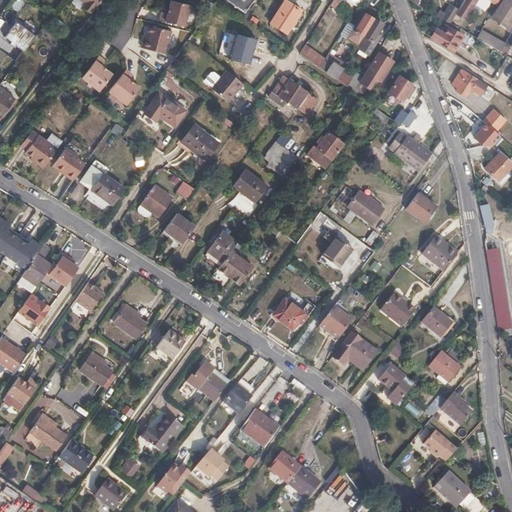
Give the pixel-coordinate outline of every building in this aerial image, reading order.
[(100,0),(74,0),(83,6),(80,11),(88,16),(100,0)] [(254,0),(225,0),(245,14),(254,0)] [(463,0),(458,9),(457,11),(461,13),(465,16),(475,2),(476,0),(491,0),(496,3),(497,0),(463,0)] [(511,0),(509,0),(510,0),(508,0),(502,0),(494,13),(510,24),(511,21),(511,0)] [(304,11),(288,1),(273,25),(289,35),(304,11)] [(160,22),(179,27),(184,28),(188,14),(190,7),(174,2),(172,2),(170,8),(168,15),(165,14),(162,13),(160,22)] [(450,22),(457,11),(458,9),(449,3),(443,12),(439,9),(434,16),(450,22)] [(346,37),(357,44),(373,19),(378,12),(369,6),(365,14),(362,13),(346,37)] [(461,13),(457,11),(450,22),(454,25),(461,13)] [(380,24),(373,19),(357,44),(356,47),(368,55),(381,34),(376,31),(380,24)] [(16,21),(4,38),(24,51),(35,34),(16,21)] [(171,33),(155,28),(150,27),(145,41),(143,40),(142,45),(141,48),(160,54),(164,55),(168,42),(171,33)] [(462,36),(447,27),(443,32),(436,28),(430,36),(453,50),(462,36)] [(492,48),(500,53),(504,47),(479,31),(475,38),(492,48)] [(256,39),(236,33),(228,57),(249,63),(256,39)] [(492,48),(475,38),(468,49),(476,54),(478,51),(487,56),(492,48)] [(324,59),(304,46),(298,54),(319,67),(324,59)] [(504,47),(500,53),(504,56),(508,49),(504,47)] [(361,76),(358,81),(368,88),(374,78),(380,81),(392,61),(377,52),(361,76)] [(331,64),(334,58),(327,54),(324,59),(319,67),(325,72),(331,64)] [(82,79),(93,88),(106,71),(102,68),(105,63),(98,58),(82,79)] [(344,65),(334,58),(331,64),(340,71),(344,65)] [(336,79),(340,71),(331,64),(325,72),(336,79)] [(109,93),(124,104),(137,86),(129,81),(133,76),(126,70),(109,93)] [(243,83),(226,70),(220,78),(214,73),(211,73),(204,82),(212,88),(211,88),(228,102),(243,83)] [(106,71),(93,88),(100,93),(112,76),(106,71)] [(358,81),(361,76),(354,72),(350,78),(340,71),(336,79),(343,84),(352,90),(358,81)] [(485,87),(460,72),(453,84),(457,86),(455,89),(466,96),(469,92),(478,97),(485,87)] [(288,80),(281,75),(267,98),(283,107),(286,102),(306,115),(317,98),(288,80)] [(412,84),(398,75),(388,91),(402,100),(405,97),(407,98),(414,87),(411,85),(412,84)] [(140,89),(137,86),(124,104),(127,106),(140,89)] [(14,100),(0,89),(0,115),(2,117),(14,100)] [(187,111),(161,93),(146,113),(158,121),(161,117),(176,127),(187,111)] [(419,108),(414,116),(409,123),(416,127),(425,112),(419,108)] [(389,118),(376,110),(372,116),(384,124),(389,118)] [(505,121),(492,110),(482,122),(484,124),(472,137),(483,146),(490,146),(499,136),(495,133),(505,121)] [(409,123),(414,116),(406,111),(399,123),(406,127),(409,123)] [(218,143),(195,125),(182,142),(205,160),(218,143)] [(342,144),(327,132),(316,148),(314,146),(307,156),(324,169),(342,144)] [(392,147),(402,133),(400,132),(389,145),(392,147)] [(402,133),(392,147),(396,150),(395,152),(419,169),(432,152),(408,134),(407,136),(402,133)] [(56,151),(38,137),(25,153),(31,158),(35,161),(33,163),(42,170),(56,151)] [(297,159),(274,142),(265,154),(278,165),(274,170),(282,177),(292,164),(297,159)] [(75,156),(64,148),(52,164),(63,172),(62,175),(70,180),(81,164),(74,158),(75,156)] [(511,165),(511,164),(499,152),(484,168),(497,181),(505,173),(511,165)] [(63,172),(52,164),(50,166),(62,175),(63,172)] [(98,170),(92,166),(81,183),(86,187),(98,170)] [(124,188),(98,170),(86,187),(113,205),(124,188)] [(265,186),(243,170),(231,186),(239,193),(241,190),(255,200),(265,186)] [(508,176),(505,173),(497,181),(500,184),(508,176)] [(194,188),(185,181),(177,193),(186,199),(194,188)] [(486,185),(482,182),(476,189),(481,193),(487,186),(486,185)] [(511,202),(489,182),(486,185),(487,186),(509,206),(511,202)] [(173,198),(154,185),(141,204),(153,212),(160,216),(173,198)] [(255,200),(241,190),(239,193),(253,203),(255,200)] [(384,209),(359,190),(347,206),(372,225),(384,209)] [(436,205),(418,192),(406,208),(424,221),(428,216),(430,217),(434,211),(433,210),(436,205)] [(153,212),(141,204),(138,208),(140,213),(145,216),(151,216),(153,212)] [(493,225),(488,204),(480,206),(485,226),(486,233),(491,232),(493,225)] [(191,225),(175,212),(162,228),(178,241),(191,225)] [(9,227),(0,220),(0,225),(7,230),(9,227)] [(345,229),(336,222),(332,226),(341,233),(345,229)] [(0,253),(25,271),(38,252),(27,244),(26,246),(6,232),(7,230),(0,225),(0,253)] [(205,250),(219,260),(228,249),(234,240),(220,229),(205,250)] [(6,232),(26,246),(27,244),(7,230),(6,232)] [(379,234),(373,231),(367,239),(372,243),(379,234)] [(444,241),(435,234),(421,253),(444,270),(456,254),(442,244),(444,241)] [(352,247),(336,236),(323,254),(333,261),(339,266),(352,247)] [(27,244),(38,252),(40,249),(29,241),(27,244)] [(48,273),(52,268),(42,261),(44,260),(50,250),(43,245),(40,249),(38,252),(25,271),(22,275),(39,286),(48,273)] [(511,326),(497,248),(486,250),(499,329),(511,326)] [(228,249),(219,260),(214,267),(239,285),(253,267),(228,249)] [(333,261),(323,254),(320,258),(330,265),(333,261)] [(52,268),(48,273),(67,287),(80,268),(73,264),(70,262),(71,259),(65,255),(63,257),(60,255),(53,266),(52,268)] [(53,266),(44,260),(42,261),(52,268),(53,266)] [(39,286),(22,275),(18,282),(33,293),(39,286)] [(105,293),(91,283),(77,301),(92,312),(105,293)] [(417,309),(394,292),(381,310),(403,327),(417,309)] [(305,311),(286,297),(274,314),(293,328),(298,321),(305,311)] [(352,320),(333,307),(319,326),(337,339),(352,320)] [(450,321),(432,307),(420,323),(439,337),(450,321)] [(143,319),(128,308),(126,311),(141,322),(143,319)] [(141,322),(126,311),(116,324),(137,340),(147,327),(141,322)] [(308,314),(305,311),(298,321),(301,324),(308,314)] [(155,349),(160,352),(173,334),(168,331),(155,349)] [(377,351),(351,331),(332,355),(344,364),(348,358),(363,369),(377,351)] [(173,334),(160,352),(172,360),(185,343),(173,334)] [(27,356),(2,338),(0,341),(0,362),(14,373),(27,356)] [(109,365),(94,353),(92,356),(107,368),(109,365)] [(460,368),(441,353),(429,366),(439,375),(448,382),(460,368)] [(107,368),(92,356),(81,370),(102,387),(113,372),(107,368)] [(219,373),(204,361),(200,367),(198,365),(186,380),(197,388),(193,394),(201,400),(205,395),(214,401),(225,386),(216,379),(219,373)] [(405,378),(389,366),(378,380),(386,386),(380,394),(396,406),(409,391),(400,384),(405,378)] [(229,381),(219,373),(216,379),(225,386),(229,381)] [(448,382),(439,375),(437,378),(446,385),(448,382)] [(36,388),(19,376),(7,392),(24,404),(36,388)] [(414,385),(405,378),(400,384),(409,391),(414,385)] [(251,397),(236,385),(223,401),(238,413),(251,397)] [(453,392),(445,400),(440,407),(461,425),(472,412),(463,405),(458,401),(460,398),(453,392)] [(433,415),(440,407),(445,400),(440,396),(435,403),(433,402),(425,411),(432,417),(433,415)] [(278,428),(254,410),(240,429),(264,447),(278,428)] [(55,424),(42,415),(40,417),(53,427),(55,424)] [(181,427),(164,415),(152,432),(147,429),(139,440),(159,455),(181,427)] [(53,427),(40,417),(29,432),(54,450),(65,436),(53,427)] [(457,448),(436,429),(424,442),(445,461),(451,454),(457,448)] [(59,455),(62,457),(75,440),(72,437),(59,455)] [(62,457),(75,466),(87,449),(75,440),(62,457)] [(10,447),(3,441),(0,445),(0,456),(2,458),(10,447)] [(224,458),(211,448),(197,465),(211,476),(212,474),(218,479),(229,465),(223,461),(224,458)] [(87,449),(75,466),(81,471),(94,454),(87,449)] [(268,466),(287,481),(299,465),(295,461),(296,459),(288,452),(286,454),(281,450),(268,466)] [(196,466),(186,458),(183,462),(177,458),(160,478),(172,487),(174,486),(178,489),(185,481),(196,466)] [(138,468),(130,462),(122,474),(129,479),(138,468)] [(305,470),(299,465),(287,481),(306,496),(319,480),(314,476),(315,474),(307,467),(305,470)] [(471,491),(448,471),(434,487),(457,507),(471,491)] [(126,493),(106,478),(93,494),(114,510),(126,493)] [(45,500),(36,493),(31,499),(41,506),(45,500)] [(187,511),(176,502),(168,511),(187,511)]
